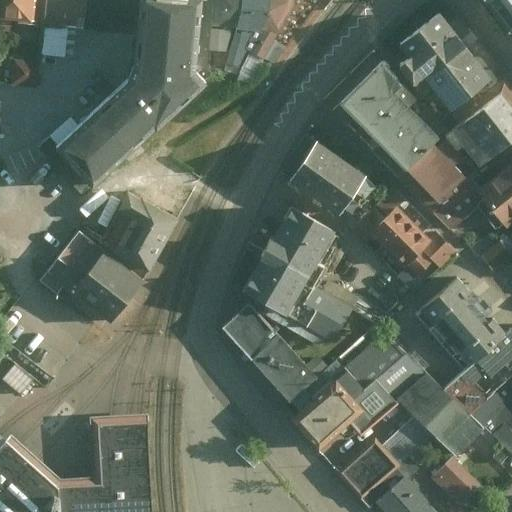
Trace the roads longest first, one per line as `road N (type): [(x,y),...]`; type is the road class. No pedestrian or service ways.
road 1 (residential): [(308,96),(246,202),(205,332),(337,511)]
road 2 (residential): [(511,303),(308,96)]
road 3 (residential): [(398,0),(308,96)]
